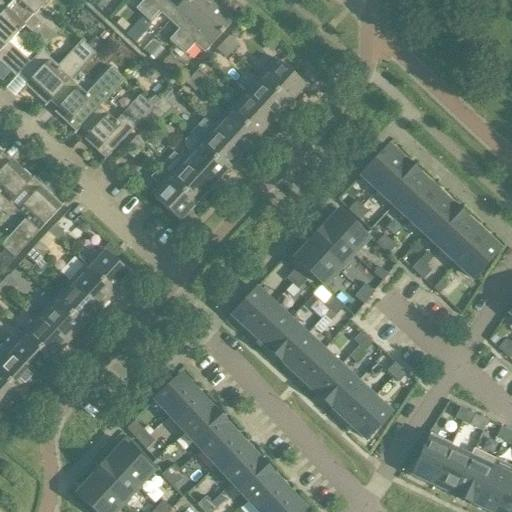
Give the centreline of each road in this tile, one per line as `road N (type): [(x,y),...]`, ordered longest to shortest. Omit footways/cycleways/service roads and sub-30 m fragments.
road 1 (residential): [(182,277),(367,72),(374,34),(348,0)]
road 2 (residential): [(182,277),(0,104)]
road 3 (residential): [(203,337),(363,504)]
road 4 (residential): [(363,504),(458,363)]
road 5 (residential): [(69,399),(182,277)]
